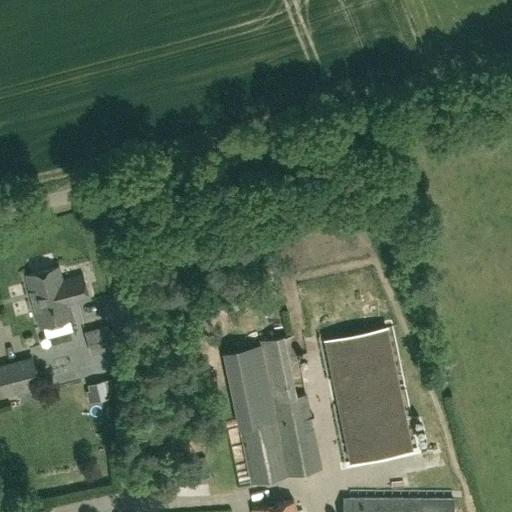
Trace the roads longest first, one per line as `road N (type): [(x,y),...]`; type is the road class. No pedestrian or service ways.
road 1 (unclassified): [(96,188),(511,94)]
road 2 (unclassified): [(134,511),(120,434),(118,289),(96,188)]
